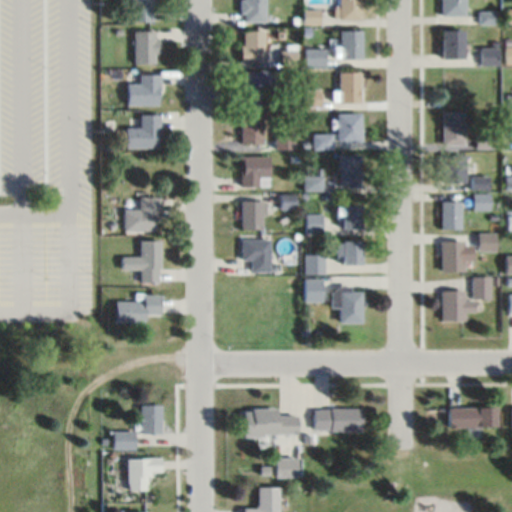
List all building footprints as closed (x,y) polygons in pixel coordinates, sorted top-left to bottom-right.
[(130,0),(130,22),(154,22),(154,0),(130,0)] [(264,0),(240,0),(240,22),(264,22),(264,0)] [(336,0),(337,20),(359,20),(358,0),(336,0)] [(439,0),(440,16),(464,16),(463,0),(439,0)] [(511,8),(502,8),(502,23),(511,22),(511,8)] [(440,58),(465,58),(465,30),(440,30),(440,58)] [(263,31),(240,31),(240,63),(263,63),(263,31)] [(360,59),(360,31),(337,31),(337,59),(360,59)] [(133,64),(157,64),(157,32),(133,32),(133,64)] [(511,46),(503,46),(503,66),(511,65),(511,46)] [(478,65),(497,65),(497,47),(478,47),(478,65)] [(323,50),(304,50),(304,67),(323,67),(323,50)] [(240,105),(264,105),(264,72),(240,72),(240,105)] [(338,72),(338,104),(360,104),(360,72),(338,72)] [(158,74),(137,74),(137,85),(125,85),(125,105),(158,105),(158,74)] [(318,90),(303,90),(303,107),(318,107),(318,90)] [(462,144),(462,111),(441,111),(441,144),(462,144)] [(360,113),(336,113),(336,142),(360,142),(360,113)] [(158,114),(138,114),(138,126),(124,126),(124,147),(158,147),(158,114)] [(240,144),(261,144),(261,114),(240,114),(240,144)] [(329,148),(329,134),(312,134),(312,148),(329,148)] [(360,187),(360,154),(337,154),(337,187),(360,187)] [(465,155),(440,155),(440,182),(465,182),(465,155)] [(268,156),(240,156),(240,186),(268,186),(268,156)] [(322,176),(303,176),(303,191),(322,191),(322,176)] [(472,190),(487,189),(487,176),(471,177),(472,190)] [(489,194),(472,194),(472,210),(489,210),(489,194)] [(280,195),(280,207),(282,207),(282,204),(292,204),(292,195),(280,195)] [(157,231),(157,197),(135,197),(135,210),(124,210),(124,231),(157,231)] [(240,231),(264,231),(264,200),(240,200),(240,231)] [(460,230),(460,201),(440,201),(440,230),(460,230)] [(360,229),(360,205),(336,205),(336,229),(360,229)] [(320,215),(306,215),(306,231),(320,231),(320,215)] [(477,251),(495,251),(495,233),(477,233),(477,251)] [(240,260),(250,260),(250,272),(269,272),(269,239),(240,239),(240,260)] [(139,282),(159,282),(159,240),(139,240),(139,256),(120,256),(120,270),(139,270),(139,282)] [(336,240),(336,264),(360,264),(360,240),(336,240)] [(439,241),(439,272),(464,272),(464,241),(439,241)] [(304,274),(324,274),(324,254),(304,254),(304,274)] [(474,296),(489,296),(489,276),(474,276),(474,296)] [(321,279),(303,279),(303,302),(321,302),(321,279)] [(351,286),(330,286),(330,310),(339,309),(339,323),(362,322),(361,292),(351,292),(351,286)] [(463,290),(440,290),(440,321),(464,321),(464,311),(473,311),(473,300),(463,300),(463,290)] [(113,303),(113,324),(144,324),(144,313),(158,313),(158,294),(138,294),(138,303),(113,303)] [(160,405),(138,405),(138,434),(160,434),(160,405)] [(447,406),(447,427),(465,427),(465,436),(478,436),(478,427),(495,427),(495,406),(447,406)] [(242,437),(296,436),(295,417),(276,417),(276,408),(242,409),(242,437)] [(313,431),(361,431),(361,408),(313,408),(313,431)] [(133,432),(111,432),(111,450),(133,450),(133,432)] [(125,458),(125,490),(149,490),(149,474),(159,474),(159,458),(125,458)] [(295,458),(271,458),(271,469),(260,469),(260,476),(295,476),(295,458)] [(276,511),(277,487),(255,487),(255,507),(242,507),(241,511),(276,511)]
